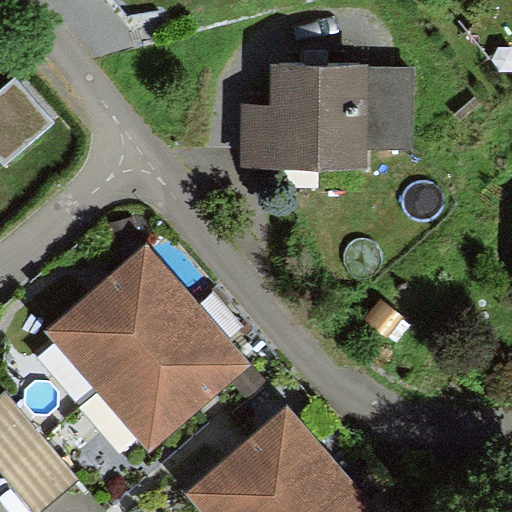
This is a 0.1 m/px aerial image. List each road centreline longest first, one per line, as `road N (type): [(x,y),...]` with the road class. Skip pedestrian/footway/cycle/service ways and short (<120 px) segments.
road 1 (residential): [(142,151),(333,375),(369,404),(414,424),(471,429),(511,422)]
road 2 (residential): [(5,0),(142,151)]
road 3 (residential): [(0,265),(142,151)]
